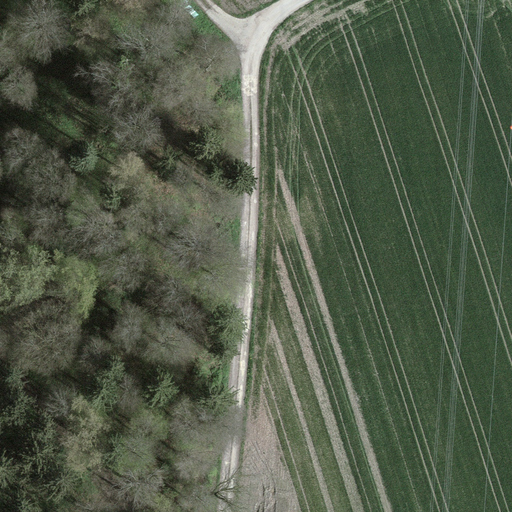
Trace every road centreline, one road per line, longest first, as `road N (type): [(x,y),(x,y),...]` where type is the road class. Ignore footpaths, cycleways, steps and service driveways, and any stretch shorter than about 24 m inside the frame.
road 1 (track): [(228,511),(252,231),(245,56)]
road 2 (track): [(0,357),(123,511)]
